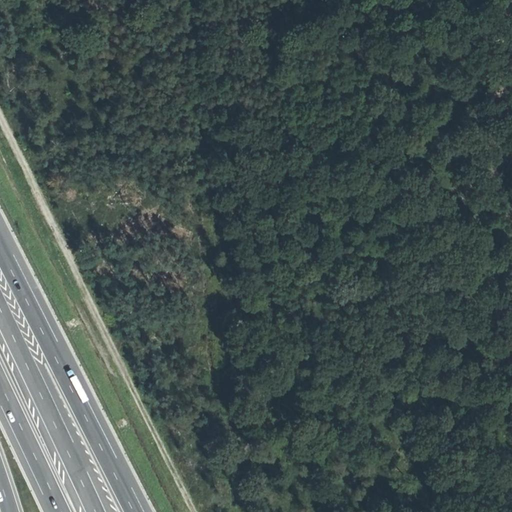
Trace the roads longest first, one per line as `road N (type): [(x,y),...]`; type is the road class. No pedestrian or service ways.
road 1 (track): [(236,511),(187,0)]
road 2 (track): [(187,511),(0,121)]
road 3 (motorway): [(133,511),(0,249)]
road 4 (motorway): [(95,511),(0,308)]
road 5 (motorway): [(0,380),(61,511)]
